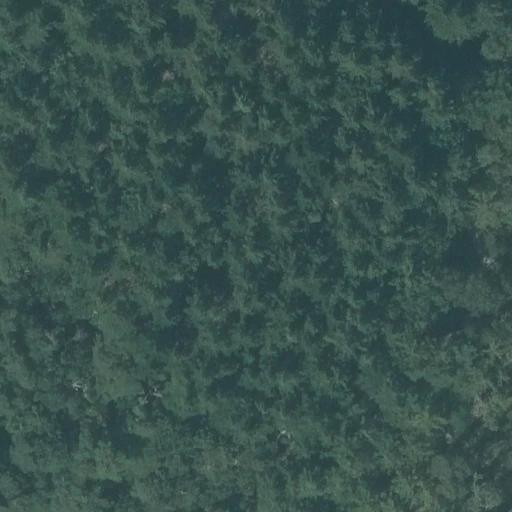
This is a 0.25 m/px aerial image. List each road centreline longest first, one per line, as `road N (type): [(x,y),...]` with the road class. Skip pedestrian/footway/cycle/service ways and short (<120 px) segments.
road 1 (track): [(303,511),(465,57)]
road 2 (unknown): [(504,0),(477,80),(465,194),(511,357)]
